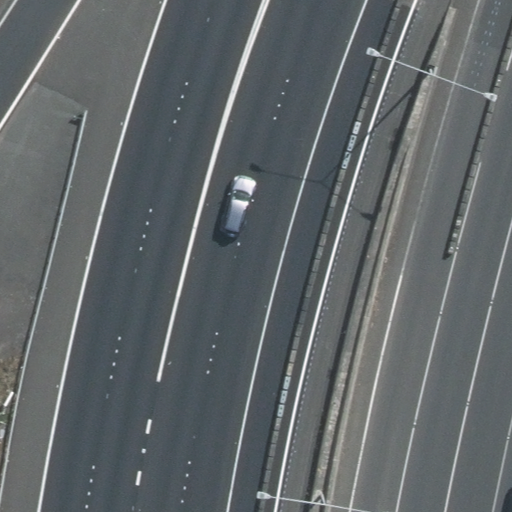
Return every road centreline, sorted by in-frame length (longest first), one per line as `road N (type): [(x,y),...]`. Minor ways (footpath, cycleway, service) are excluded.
road 1 (motorway): [(189,511),(216,347),(315,0)]
road 2 (motorway): [(138,511),(126,323),(215,0)]
road 3 (motorway): [(511,230),(440,511)]
road 4 (motorway): [(511,362),(442,511)]
